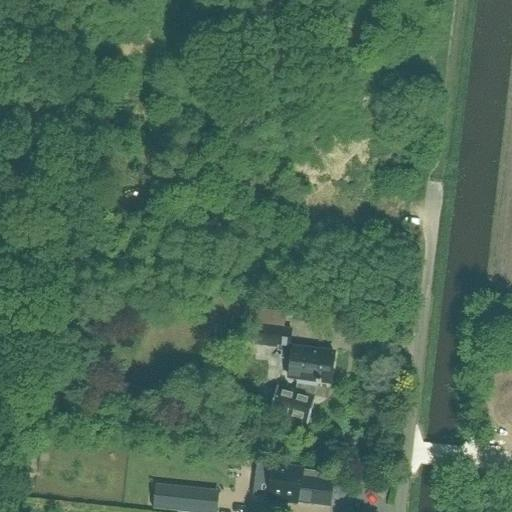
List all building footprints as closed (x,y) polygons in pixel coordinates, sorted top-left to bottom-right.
[(333,355),(288,349),(291,332),(259,327),(256,346),(281,349),(279,361),(290,362),(288,380),(329,386),(333,355)] [(116,418),(133,394),(114,381),(97,405),(116,418)] [(277,387),(268,416),(307,427),(315,398),(277,387)] [(329,508),(332,484),(301,480),(302,472),(272,468),(268,500),(284,502),(285,494),(299,496),(298,504),(329,508)] [(155,490),(153,510),(175,511),(217,511),(219,497),(155,490)]
